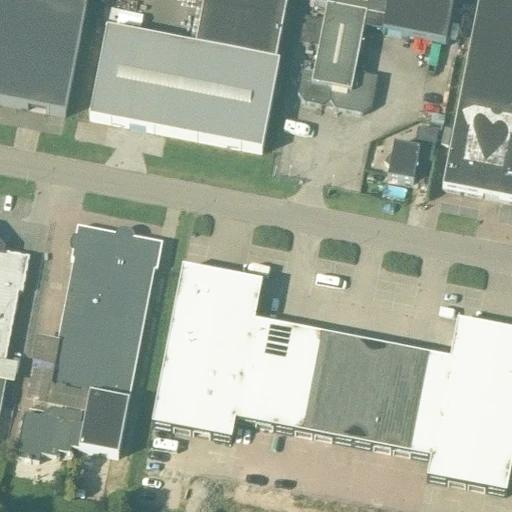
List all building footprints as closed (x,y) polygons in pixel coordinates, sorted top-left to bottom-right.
[(1,1),(0,0),(0,106),(66,119),(86,18),(1,1)] [(0,0),(1,1),(86,18),(89,0),(0,0)] [(205,0),(195,50),(107,33),(89,123),(262,157),(280,67),(276,66),(288,0),(205,0)] [(316,0),(315,9),(327,11),(316,68),(304,66),(298,97),(305,107),(322,110),(329,103),(336,113),(363,118),(372,111),(378,80),(356,76),(364,31),(383,34),(383,36),(446,48),(455,0),(316,0)] [(511,0),(481,0),(472,48),(511,55),(511,0)] [(511,55),(472,48),(460,106),(511,115),(511,55)] [(511,119),(511,115),(460,106),(443,193),(496,203),(511,119)] [(511,119),(496,203),(511,206),(511,119)] [(394,148),(388,182),(414,187),(420,154),(434,157),(436,145),(416,141),(414,152),(394,148)] [(119,461),(130,407),(155,274),(158,275),(163,248),(78,231),(72,264),(74,264),(49,391),(89,399),(79,453),(119,461)] [(0,416),(6,384),(2,383),(19,297),(23,297),(30,262),(0,255),(0,416)] [(169,344),(153,430),(192,438),(212,442),(232,446),(236,426),(255,430),(275,434),(293,437),(373,453),(392,456),(412,460),(431,464),(427,484),(447,487),(467,491),(506,499),(511,470),(511,336),(498,334),(458,326),(450,365),(411,357),(372,350),(333,342),(294,335),(255,327),(262,288),(223,280),(183,273),(169,344)] [(57,461),(58,455),(70,458),(76,429),(80,430),(82,418),(54,412),(52,423),(24,418),(16,462),(39,466),(41,458),(57,461)] [(331,511),(202,487),(196,511),(331,511)]
